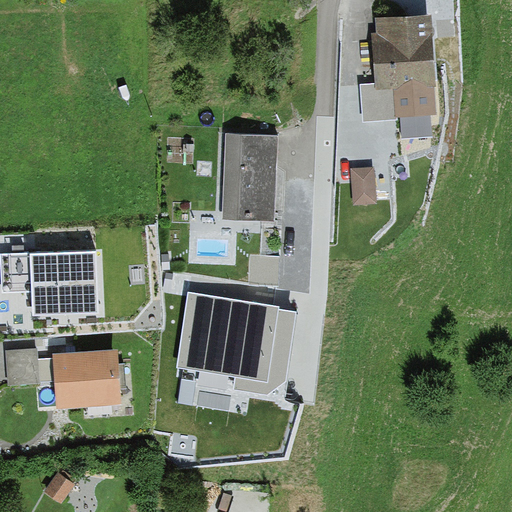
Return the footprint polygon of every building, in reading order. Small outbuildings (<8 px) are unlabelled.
[(421,18),(373,15),(375,75),(422,75),(421,18)] [(221,220),(274,223),(278,136),(225,134),(221,220)] [(378,199),(377,162),(354,163),(355,199),(378,199)] [(98,250),(0,254),(0,279),(1,294),(30,293),(31,317),(101,313),(98,250)] [(279,255),(250,254),(249,284),(278,285),(279,255)] [(280,305),(190,291),(179,367),(236,376),(234,389),(267,394),(287,380),(298,313),(279,310),(280,305)] [(37,349),(5,351),(7,386),(40,384),(37,349)] [(57,407),(120,403),(117,351),(54,355),(57,407)] [(67,490),(53,481),(42,498),(56,507),(67,490)]
